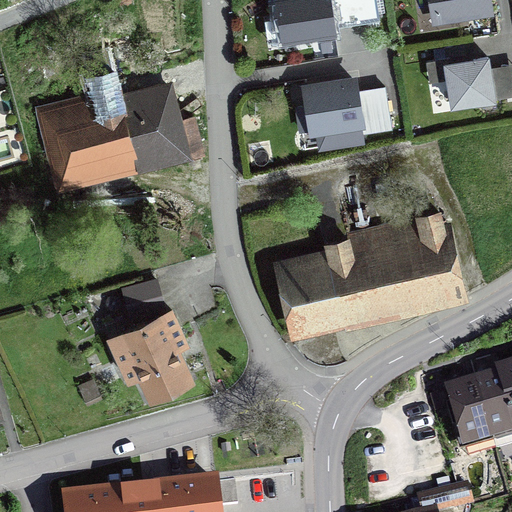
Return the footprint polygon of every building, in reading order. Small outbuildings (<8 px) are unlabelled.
[(330,0),(276,0),(282,39),(335,31),(331,3),(330,0)] [(494,14),(491,0),(428,0),(432,24),(494,14)] [(450,106),(511,96),(511,62),(491,66),(489,53),(443,60),(450,106)] [(123,89),(117,63),(80,72),(85,92),(34,104),(55,191),(138,171),(134,154),(137,153),(125,105),(127,104),(123,89)] [(173,77),(123,89),(127,104),(125,105),(137,153),(134,154),(138,171),(206,155),(196,114),(183,117),(173,77)] [(355,80),(306,87),(309,109),(299,111),(301,131),(361,122),(363,132),(392,128),(391,116),(361,121),(357,95),(355,80)] [(347,234),(323,239),(324,246),(273,257),(290,338),(469,299),(451,219),(444,220),(441,206),(415,212),(416,215),(347,230),(347,234)] [(164,302),(158,276),(120,286),(127,311),(164,302)] [(107,307),(112,309),(118,307),(121,301),(118,295),(113,293),(107,295),(104,301),(107,307)] [(181,346),(190,342),(173,304),(106,335),(128,382),(138,377),(148,399),(195,378),(181,346)] [(511,443),(511,365),(504,368),(501,369),(502,373),(493,376),(475,381),(450,389),(466,441),(493,432),(498,448),(511,443)] [(78,384),(87,404),(102,397),(93,377),(78,384)] [(409,511),(451,511),(454,511),(454,508),(474,503),(468,480),(452,484),(449,475),(436,479),(439,487),(416,493),(420,509),(409,511)] [(150,486),(67,495),(68,511),(219,511),(219,505),(238,503),(235,477),(150,486)]
